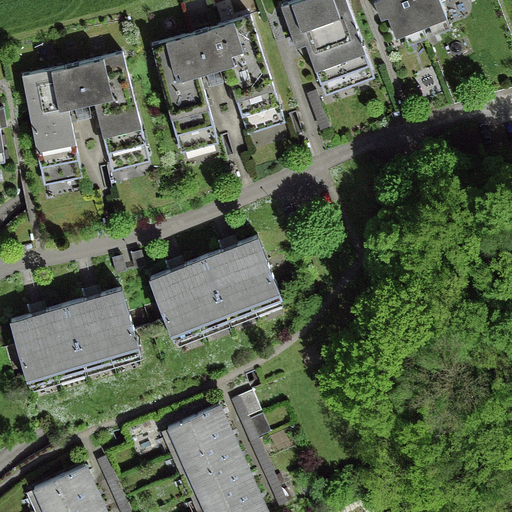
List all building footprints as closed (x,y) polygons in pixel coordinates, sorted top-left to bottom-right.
[(370,70),(344,0),(291,0),(279,4),(294,45),(304,42),(320,88),(370,70)] [(394,37),(420,27),(409,0),(373,0),(372,1),(379,18),(385,16),(394,37)] [(409,0),(420,27),(444,17),(437,0),(409,0)] [(248,14),(190,32),(149,43),(177,147),(215,137),(214,135),(198,72),(223,64),(243,127),(244,129),(281,116),(248,14)] [(120,51),(79,61),(20,74),(41,179),(79,171),(66,105),(92,99),(109,165),(147,155),(120,51)] [(255,235),(201,256),(226,319),(280,298),(255,235)] [(139,250),(129,253),(133,267),(143,265),(139,250)] [(120,255),(110,258),(114,272),(124,269),(120,255)] [(201,256),(147,277),(172,340),(226,319),(201,256)] [(119,286),(64,303),(83,368),(138,352),(119,286)] [(64,303),(8,319),(27,384),(83,368),(64,303)] [(218,403),(166,426),(175,448),(228,425),(218,403)] [(237,446),(228,425),(175,448),(185,469),(237,446)] [(247,467),(237,446),(185,469),(194,490),(247,467)] [(84,463),(32,487),(42,509),(94,485),(84,463)] [(256,488),(247,467),(194,490),(204,511),(256,488)] [(90,511),(104,506),(94,485),(42,509),(43,511),(90,511)] [(261,511),(266,510),(256,488),(204,511),(261,511)]
